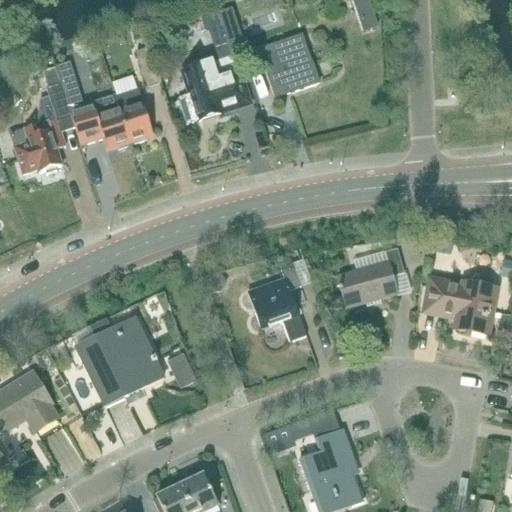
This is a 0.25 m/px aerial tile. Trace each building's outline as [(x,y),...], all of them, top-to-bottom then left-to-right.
[(368,0),(353,0),(364,32),(377,27),(368,0)] [(218,13),(201,18),(205,31),(209,30),(222,25),(218,13)] [(312,67),(311,67),(301,39),(260,53),(276,100),(318,86),(312,67)] [(235,64),(248,60),(242,40),(229,44),(235,64)] [(147,89),(161,85),(150,50),(136,55),(147,89)] [(233,87),(231,81),(225,62),(213,66),(212,64),(185,73),(188,82),(186,83),(191,100),(179,104),(186,128),(199,124),(222,117),(220,110),(231,107),(226,89),(233,87)] [(117,77),(123,90),(144,81),(138,68),(117,77)] [(71,119),(66,105),(56,76),(41,81),(56,124),(71,119)] [(153,139),(143,105),(138,92),(125,96),(128,103),(117,106),(131,146),(134,145),(135,148),(145,145),(144,142),(153,139)] [(104,110),(102,105),(102,103),(92,106),(107,154),(116,151),(117,153),(128,150),(127,147),(131,146),(117,106),(104,110)] [(51,136),(47,125),(24,133),(24,131),(9,136),(23,178),(38,173),(39,176),(45,174),(46,178),(57,174),(56,171),(62,169),(56,153),(65,150),(59,134),(51,136)] [(392,279),(404,276),(397,252),(385,255),(388,266),(337,280),(346,311),(397,297),(392,279)] [(500,278),(511,280),(511,264),(503,263),(500,278)] [(284,282),(247,295),(260,332),(282,325),(289,345),(306,339),(289,293),(300,290),(301,289),(293,266),(292,267),(280,271),(284,282)] [(488,338),(497,292),(463,286),(460,297),(452,295),(452,292),(429,288),(425,309),(457,315),(454,331),(488,338)] [(137,328),(111,342),(102,324),(62,344),(76,369),(84,365),(99,398),(119,389),(125,402),(126,402),(125,400),(163,381),(155,364),(157,363),(155,359),(153,360),(137,328)] [(49,408),(52,406),(33,375),(7,391),(8,393),(0,398),(0,434),(2,437),(18,427),(15,423),(24,418),(35,436),(58,422),(49,408)] [(307,422),(262,438),(268,453),(312,437),(307,422)] [(354,463),(347,443),(343,432),(315,442),(315,443),(319,442),(323,454),(299,463),(310,494),(316,492),(322,511),(344,511),(352,509),(352,508),(362,505),(357,490),(358,490),(349,465),(354,463)] [(191,511),(211,511),(218,509),(203,477),(180,489),(191,511)] [(191,511),(180,489),(156,500),(157,501),(153,503),(156,511),(191,511)]
